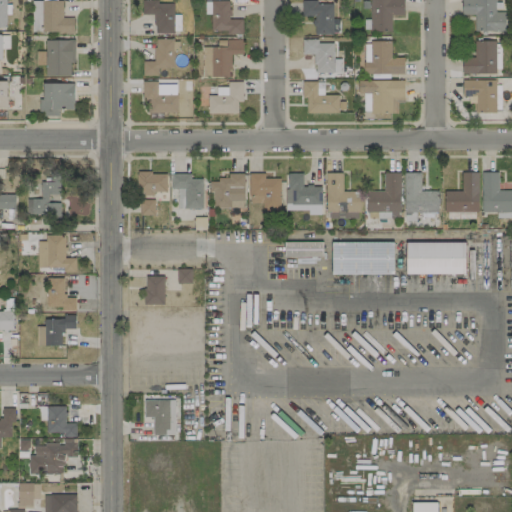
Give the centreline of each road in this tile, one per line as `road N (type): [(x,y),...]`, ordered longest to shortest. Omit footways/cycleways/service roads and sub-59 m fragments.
road 1 (residential): [(0,137),(511,134)]
road 2 (tertiary): [(108,0),(108,511)]
road 3 (residential): [(271,136),(271,0)]
road 4 (residential): [(435,135),(433,0)]
